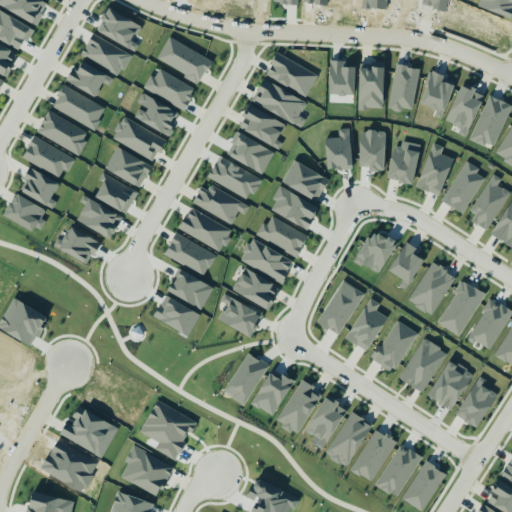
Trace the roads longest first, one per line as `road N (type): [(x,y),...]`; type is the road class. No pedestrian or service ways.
road 1 (residential): [(511,83),(455,55),(355,38),(237,37),(177,24),(133,0)]
road 2 (residential): [(124,277),(245,37)]
road 3 (residential): [(478,461),(316,360),(294,338)]
road 4 (residential): [(359,212),(414,218),(511,286)]
road 5 (residential): [(84,0),(0,134)]
road 6 (residential): [(294,338),(338,236),(359,212)]
road 7 (residential): [(0,491),(69,366)]
road 8 (residential): [(442,511),(511,406)]
